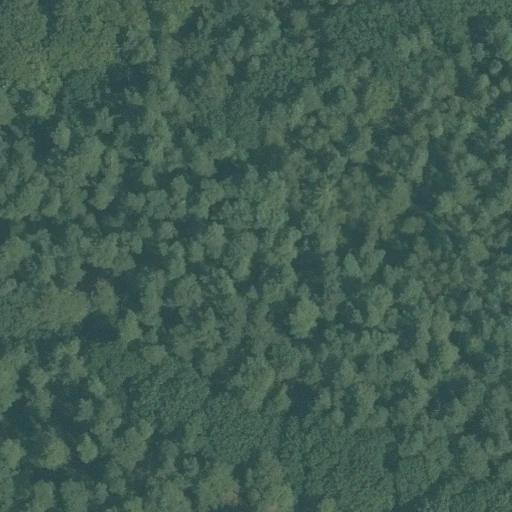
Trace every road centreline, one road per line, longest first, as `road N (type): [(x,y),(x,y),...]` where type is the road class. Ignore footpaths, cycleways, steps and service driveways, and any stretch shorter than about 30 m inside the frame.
road 1 (track): [(421,511),(0,327)]
road 2 (track): [(0,66),(119,8)]
